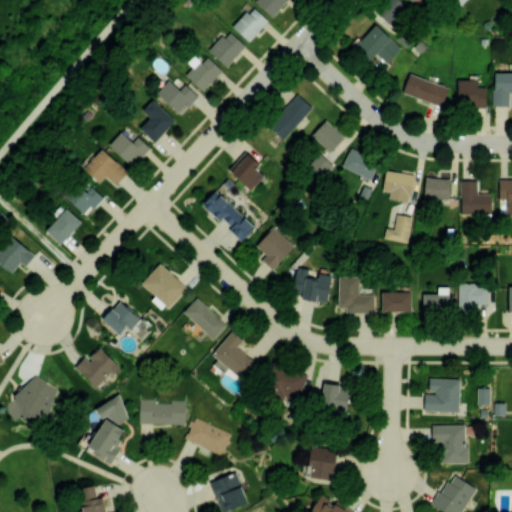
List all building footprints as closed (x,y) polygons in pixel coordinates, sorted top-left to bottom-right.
[(253,0),(271,16),(286,0),(253,0)] [(407,6),(399,0),(387,0),(376,12),(390,25),(407,6)] [(248,41),(268,20),(252,5),(232,26),(248,41)] [(354,46),(369,60),(375,54),(386,63),(400,47),(375,24),(354,46)] [(208,50),(225,66),(245,45),(228,29),(208,50)] [(222,69),(207,56),(201,62),(194,55),(187,62),(192,66),(185,74),(203,91),(222,69)] [(511,72),(493,72),(492,105),(508,105),(509,91),(511,91),(511,72)] [(402,91),(441,106),(448,87),(409,73),(402,91)] [(184,83),(179,89),(168,79),(156,92),(180,114),(197,95),(184,83)] [(477,80),(458,79),(457,105),(485,106),(485,87),(477,86),(477,80)] [(282,139),(312,107),(297,93),(267,125),(282,139)] [(154,141),(175,120),(153,99),(142,110),(149,117),(140,127),(154,141)] [(329,152),(344,136),(325,119),(311,134),(329,152)] [(131,165),(149,146),(138,136),(132,141),(121,131),(108,144),(131,165)] [(378,161),(350,147),(341,165),(370,179),(378,161)] [(105,174),(115,184),(127,171),(102,148),(83,168),(98,182),(105,174)] [(228,169),(250,189),(264,175),(256,168),(260,164),(245,151),(228,169)] [(308,164),(321,176),(332,164),(319,152),(308,164)] [(413,173),(384,169),(382,190),(389,191),(388,198),(409,201),(413,173)] [(449,198),(449,178),(424,177),(423,197),(449,198)] [(498,198),(507,198),(506,220),(511,219),(511,178),(498,178),(498,198)] [(490,213),(491,193),(476,193),(477,179),(460,179),(459,213),(490,213)] [(84,215),(102,197),(88,182),(70,200),(84,215)] [(242,240),(254,226),(215,190),(202,203),(242,240)] [(45,230),(60,244),(81,221),(66,207),(45,230)] [(383,238),(407,242),(411,215),(396,213),(393,228),(385,227),(383,238)] [(255,245),(265,254),(260,259),(272,269),(294,245),(273,226),(255,245)] [(34,252),(7,234),(0,243),(0,263),(12,272),(19,262),(25,266),(34,252)] [(187,288),(159,262),(140,281),(168,308),(187,288)] [(330,275),(318,273),(317,278),(307,277),(308,268),(296,266),(292,296),(327,301),(330,275)] [(337,310),(374,311),(374,294),(359,294),(359,276),(338,275),(337,310)] [(488,303),(487,286),(478,286),(478,282),(457,282),(458,311),(477,311),(477,303),(488,303)] [(410,291),(381,292),(381,311),(411,310),(410,291)] [(450,312),(449,293),(421,293),(422,313),(450,312)] [(226,324),(196,296),(183,311),(212,339),(226,324)] [(125,326),(130,330),(140,319),(119,299),(101,319),(118,334),(125,326)] [(236,347),(243,339),(231,329),(211,354),(244,379),(257,363),(236,347)] [(74,365),(95,387),(118,366),(99,345),(87,357),(85,355),(74,365)] [(297,402),(305,374),(276,365),(268,393),(297,402)] [(57,384),(26,376),(16,414),(47,422),(57,384)] [(423,410),(458,411),(459,378),(428,377),(428,392),(424,392),(423,410)] [(338,390),(339,381),(322,380),(321,410),(347,411),(348,390),(338,390)] [(489,387),(477,387),(477,402),(489,402),(489,387)] [(105,417),(86,449),(109,462),(126,431),(119,426),(127,413),(121,410),(126,400),(112,392),(99,413),(105,417)] [(185,401),(139,399),(138,422),(184,424),(185,401)] [(230,433),(195,416),(185,437),(221,454),(230,433)] [(466,462),(466,424),(431,424),(431,441),(442,441),(442,462),(466,462)] [(311,445),(307,476),(332,479),(337,449),(311,445)] [(209,481),(222,511),(247,501),(234,471),(209,481)] [(431,504),(443,511),(460,511),(476,488),(451,472),(431,504)] [(82,511),(101,511),(97,484),(78,487),(82,511)]
